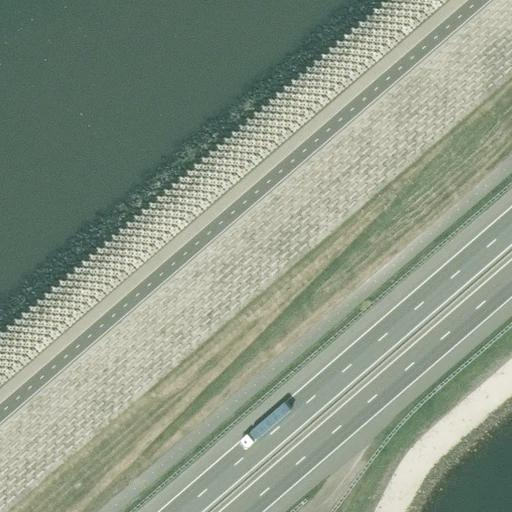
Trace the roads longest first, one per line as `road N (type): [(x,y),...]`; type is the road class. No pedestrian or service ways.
road 1 (motorway): [(511,222),(177,511)]
road 2 (motorway): [(244,511),(511,279)]
